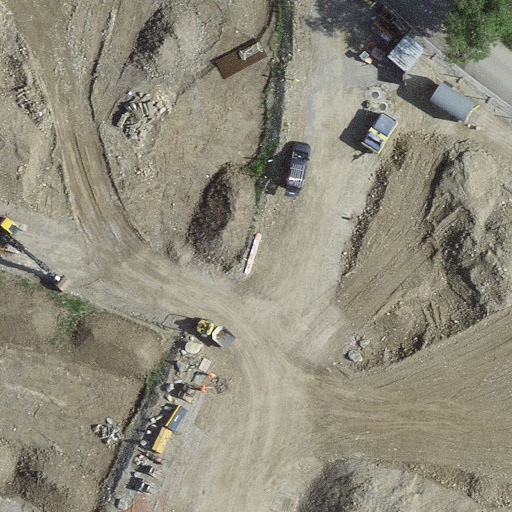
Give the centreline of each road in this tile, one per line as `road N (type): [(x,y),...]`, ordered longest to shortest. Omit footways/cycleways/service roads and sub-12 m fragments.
road 1 (unknown): [(271,511),(435,20)]
road 2 (residential): [(415,0),(511,76)]
